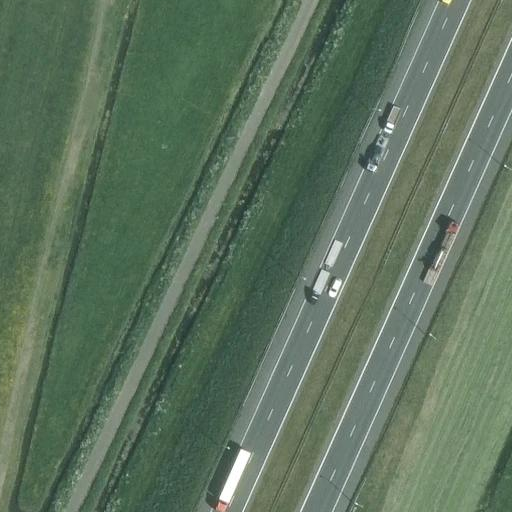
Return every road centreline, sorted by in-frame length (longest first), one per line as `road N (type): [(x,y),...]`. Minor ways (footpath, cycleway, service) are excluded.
road 1 (motorway): [(455,0),(226,511)]
road 2 (motorway): [(316,511),(511,74)]
